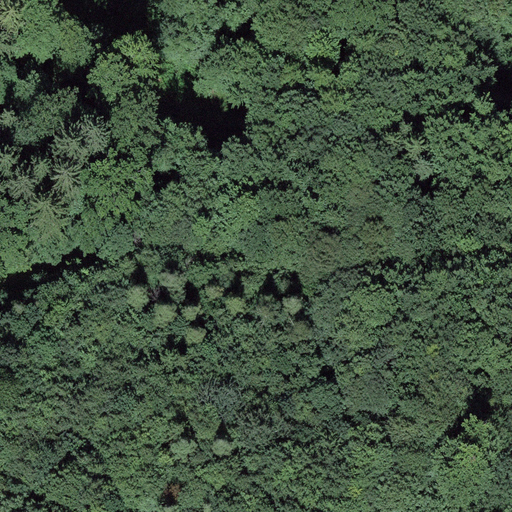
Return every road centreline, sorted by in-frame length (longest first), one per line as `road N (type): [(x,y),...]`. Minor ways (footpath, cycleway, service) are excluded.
road 1 (track): [(511,291),(343,290),(186,262),(133,263),(0,288)]
road 2 (track): [(511,392),(387,420),(257,405),(170,424),(31,511)]
road 3 (track): [(511,95),(378,0)]
